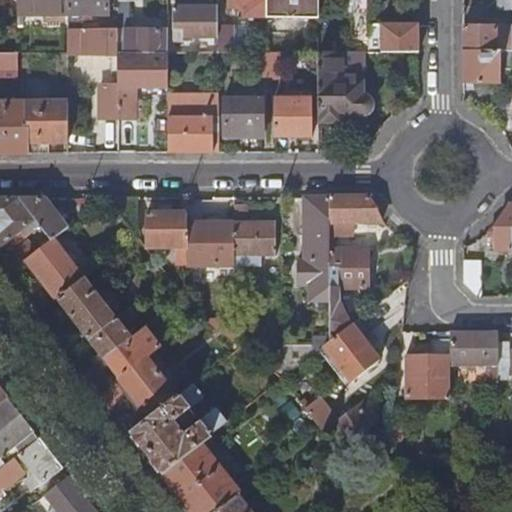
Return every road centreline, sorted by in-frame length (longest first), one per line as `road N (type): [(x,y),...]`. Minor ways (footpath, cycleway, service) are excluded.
road 1 (residential): [(441,173),(0,176)]
road 2 (secondary): [(0,327),(144,511)]
road 3 (residential): [(511,313),(451,313),(445,304),(441,173)]
road 4 (residential): [(440,0),(441,173)]
